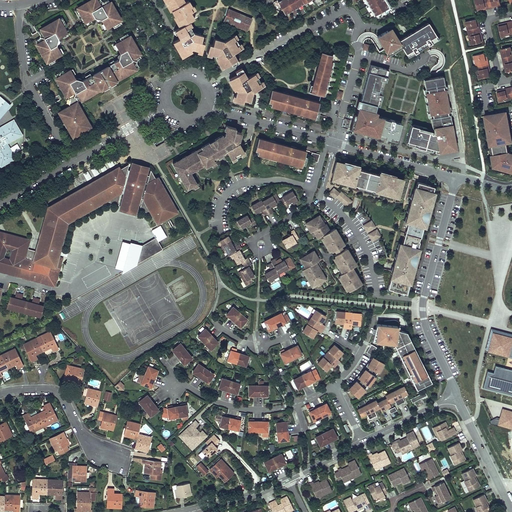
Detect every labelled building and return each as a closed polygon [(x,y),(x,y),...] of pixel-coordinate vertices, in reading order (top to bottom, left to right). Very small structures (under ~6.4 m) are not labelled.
[(122,23),(117,15),(116,15),(111,6),(112,6),(108,0),(104,0),(104,1),(101,0),(91,0),(92,1),(87,4),(82,6),(74,10),(79,18),(80,17),(82,16),(83,17),(81,18),(83,21),(85,21),(85,22),(90,19),(94,17),(101,18),(103,23),(106,27),(107,27),(108,29),(112,27),(111,25),(112,24),(113,26),(114,27),(122,23)] [(165,0),(181,26),(188,23),(195,19),(191,12),(194,10),(188,0),(165,0)] [(279,0),(277,1),(276,0),(273,2),(275,5),(277,8),(280,6),(285,14),(310,0),(279,0)] [(383,11),(385,14),(391,10),(389,7),(388,7),(383,0),(366,0),(375,15),(383,11)] [(485,9),(489,8),(487,0),(475,0),(477,9),(481,8),(481,10),(485,9)] [(247,30),(252,17),(227,7),(221,20),(247,30)] [(62,35),(67,33),(66,31),(68,31),(66,27),(64,28),(63,26),(65,26),(66,25),(62,17),(56,21),(47,27),(46,26),(39,30),(41,34),(40,37),(37,39),(41,46),(42,46),(47,56),(46,56),(50,63),(58,59),(57,57),(56,56),(58,55),(58,56),(62,54),(61,53),(63,52),(60,47),(58,43),(59,37),(62,35)] [(476,19),(465,22),(466,26),(468,25),(470,33),(480,30),(479,26),(478,23),(477,23),(476,19)] [(382,32),(376,36),(386,51),(397,44),(396,43),(399,42),(401,46),(406,53),(412,49),(414,53),(418,50),(416,47),(426,41),(428,44),(431,42),(429,38),(434,36),(436,39),(438,38),(428,22),(408,35),(408,36),(406,38),(405,36),(398,40),(392,30),(388,32),(384,35),(382,32)] [(499,26),(501,37),(505,36),(505,34),(511,32),(511,30),(510,22),(506,23),(502,24),(502,25),(499,26)] [(181,26),(174,30),(179,38),(172,42),(180,55),(192,49),(202,51),(204,43),(201,42),(203,35),(194,33),(188,23),(181,26)] [(480,30),(470,33),(472,40),(470,41),(471,45),(481,42),(480,39),(482,38),(481,35),(480,30)] [(120,53),(119,59),(110,64),(111,65),(109,67),(110,70),(108,71),(113,80),(115,78),(116,79),(122,76),(122,75),(131,69),(132,70),(139,66),(137,62),(137,59),(141,57),(137,50),(136,50),(131,41),(132,40),(127,33),(120,37),(121,39),(121,40),(120,41),(119,40),(116,42),(117,43),(115,44),(120,53)] [(207,53),(217,55),(223,67),(230,63),(237,59),(233,53),(239,50),(231,36),(224,41),(214,38),(213,45),(209,44),(207,53)] [(426,41),(416,47),(418,50),(428,44),(426,41)] [(386,51),(385,51),(387,55),(401,46),(399,42),(396,43),(397,44),(386,51)] [(511,59),(509,51),(511,51),(510,47),(502,49),(503,53),(501,53),(502,58),(503,61),(511,59)] [(332,62),(334,55),(322,52),(320,59),(321,59),(314,85),(312,85),(311,84),(309,91),(323,95),(332,62)] [(476,59),(478,66),(488,64),(487,60),(486,56),(485,57),(484,53),(473,55),(474,59),(476,59)] [(314,85),(321,59),(320,59),(312,85),(314,85)] [(511,63),(511,59),(503,61),(504,66),(505,69),(507,68),(508,72),(511,70),(511,63)] [(334,62),(332,62),(323,95),(325,96),(334,62)] [(389,69),(370,64),(368,72),(370,72),(369,75),(367,75),(363,89),(365,90),(364,93),(362,93),(361,100),(362,100),(360,107),(359,107),(357,114),(358,114),(354,129),(366,132),(366,129),(369,130),(386,134),(389,135),(397,137),(402,122),(376,115),(389,69)] [(478,74),(479,78),(489,76),(488,72),(490,72),(489,69),(488,64),(478,66),(480,74),(478,74)] [(98,77),(103,85),(113,80),(108,71),(110,70),(109,67),(94,75),(96,78),(98,77)] [(101,87),(103,85),(98,77),(96,78),(94,75),(92,76),(91,75),(83,80),(77,77),(72,68),(70,69),(70,68),(66,70),(67,71),(66,72),(64,69),(56,73),(60,81),(61,80),(66,90),(70,98),(71,97),(71,98),(69,103),(70,105),(60,111),(61,114),(62,114),(65,118),(64,119),(65,122),(66,121),(69,126),(68,126),(70,129),(70,128),(73,133),(72,133),(74,136),(91,126),(89,123),(89,124),(86,119),(87,119),(85,116),(84,117),(82,112),(83,112),(81,109),(80,109),(78,105),(77,102),(86,97),(85,96),(95,90),(95,91),(101,87)] [(230,79),(237,91),(234,100),(243,102),(244,99),(250,101),(253,92),(261,87),(253,74),(247,78),(244,71),(237,75),(230,79)] [(435,75),(423,77),(425,88),(427,88),(428,93),(429,95),(429,97),(427,98),(428,101),(428,103),(429,107),(431,107),(433,116),(431,117),(432,126),(434,126),(435,128),(436,128),(436,131),(435,131),(436,133),(433,132),(432,133),(431,133),(431,132),(418,128),(419,126),(411,124),(406,143),(414,145),(415,140),(418,141),(417,146),(419,146),(419,144),(434,148),(435,148),(436,148),(452,145),(452,141),(455,141),(453,133),(451,134),(450,131),(448,120),(451,120),(449,113),(446,114),(446,110),(449,110),(445,88),(442,89),(441,85),(444,85),(443,77),(440,77),(440,74),(435,75)] [(315,118),(319,102),(271,89),(268,102),(271,103),(271,104),(309,114),(308,116),(315,118)] [(497,93),(499,101),(503,100),(503,98),(510,96),(508,89),(505,89),(501,90),(501,92),(497,93)] [(0,162),(6,159),(9,162),(15,159),(13,155),(12,155),(8,148),(9,147),(7,143),(11,141),(10,140),(17,136),(18,137),(22,134),(18,127),(14,130),(10,123),(0,128),(0,116),(0,115),(0,114),(6,108),(6,109),(9,105),(0,97),(0,162)] [(309,114),(271,104),(270,106),(308,116),(309,114)] [(0,115),(0,116),(0,117),(10,106),(9,105),(6,109),(6,108),(0,114),(0,115)] [(511,154),(509,155),(507,143),(510,142),(508,128),(506,128),(505,125),(507,125),(506,118),(508,117),(507,112),(485,116),(486,121),(488,121),(489,127),(487,128),(488,132),(490,131),(492,144),(494,154),(495,160),(493,161),(494,166),(511,170),(511,154)] [(0,127),(0,128),(10,123),(14,130),(18,127),(13,120),(0,127)] [(223,136),(223,137),(216,141),(215,140),(210,143),(210,144),(202,149),(202,148),(196,151),(196,152),(193,154),(192,153),(186,157),(187,158),(183,160),(183,159),(181,160),(177,162),(177,163),(173,165),(187,189),(197,183),(190,172),(204,165),(205,168),(211,164),(211,163),(215,161),(214,159),(227,151),(231,159),(235,156),(235,157),(241,154),(240,153),(244,151),(239,142),(241,133),(235,131),(236,128),(227,125),(224,135),(223,136)] [(302,167),(302,164),(305,156),(306,151),(296,148),(296,147),(291,146),(283,144),(275,142),(275,141),(270,140),(270,141),(258,137),(255,150),(258,151),(264,153),(263,156),(302,167)] [(435,148),(435,150),(437,151),(456,148),(455,141),(452,141),(452,145),(436,148),(435,148)] [(317,162),(319,154),(312,152),(310,157),(314,158),(313,161),(317,162)] [(0,165),(1,167),(9,162),(6,159),(0,162),(0,165)] [(403,178),(395,176),(395,174),(387,172),(387,173),(380,171),(379,173),(359,167),(359,165),(352,163),(353,162),(344,160),(344,162),(337,160),(332,175),(340,177),(339,180),(339,181),(346,183),(347,180),(354,182),(353,184),(358,185),(357,187),(371,190),(371,189),(376,190),(382,192),(382,193),(390,194),(391,191),(395,192),(395,194),(398,195),(403,178)] [(58,257),(59,253),(57,252),(58,248),(60,249),(67,223),(105,201),(118,204),(121,192),(124,193),(120,208),(135,212),(139,197),(143,198),(139,210),(152,213),(157,223),(177,212),(158,178),(157,177),(156,179),(150,170),(149,175),(145,174),(146,173),(131,169),(131,170),(127,169),(129,164),(120,169),(119,167),(51,206),(53,209),(51,210),(50,209),(49,209),(48,209),(47,210),(47,211),(36,251),(27,249),(29,240),(0,232),(0,270),(0,269),(6,271),(6,273),(54,286),(62,258),(58,257)] [(132,165),(131,169),(146,173),(147,169),(140,167),(135,165),(132,165)] [(88,171),(83,173),(87,180),(92,178),(88,171)] [(406,295),(435,186),(417,182),(414,193),(413,193),(409,207),(411,207),(407,222),(408,222),(406,229),(407,229),(403,244),(401,243),(399,248),(398,248),(392,271),(393,271),(389,288),(388,287),(387,290),(406,295)] [(352,201),(341,191),(341,192),(335,187),(329,193),(335,198),(337,197),(348,206),(352,201)] [(280,200),(285,209),(288,207),(287,204),(291,201),(293,200),(294,202),(298,200),(292,191),(282,197),(283,198),(280,200)] [(269,213),(270,214),(273,212),(270,207),(271,206),(277,203),(272,195),(262,201),(269,213)] [(265,215),(269,213),(262,201),(261,200),(251,205),(255,213),(256,213),(260,210),(262,209),(265,215)] [(253,225),(256,223),(253,217),(250,219),(247,215),(237,221),(239,225),(241,228),(245,226),(247,225),(251,223),(253,225)] [(323,235),(330,231),(326,223),(317,229),(316,227),(325,222),(322,217),(320,218),(319,215),(306,223),(308,226),(307,226),(311,232),(313,231),(317,238),(323,235)] [(363,225),(367,232),(375,227),(372,221),(363,225)] [(332,251),(344,244),(340,237),(339,238),(332,242),(330,240),(337,235),(339,235),(335,228),(330,231),(323,235),(326,240),(324,241),(328,247),(329,246),(332,251)] [(381,236),(377,229),(369,234),(372,241),(381,236)] [(285,238),(282,240),(286,248),(287,247),(291,245),(296,242),(295,240),(298,238),(294,230),(290,232),(292,235),(288,237),(285,238)] [(151,240),(152,241),(142,247),(139,256),(138,257),(136,264),(162,249),(156,237),(151,240)] [(141,246),(138,257),(139,256),(142,247),(152,241),(151,240),(141,246)] [(239,249),(242,248),(240,244),(234,247),(233,246),(232,244),(230,240),(222,245),(223,245),(225,249),(229,255),(232,253),(239,249)] [(132,244),(124,271),(136,264),(138,257),(141,246),(132,244)] [(341,266),(344,272),(352,267),(356,265),(352,258),(351,259),(344,263),(342,260),(349,256),(351,255),(347,248),(335,255),(338,261),(336,261),(340,267),(341,266)] [(241,253),(239,249),(232,253),(232,254),(234,258),(237,263),(242,261),(244,264),(250,261),(248,257),(245,259),(242,255),(241,253)] [(320,260),(314,250),(309,253),(309,252),(304,254),(305,256),(300,258),(306,268),(320,260)] [(274,258),(271,260),(272,262),(278,273),(284,270),(288,268),(289,267),(284,260),(281,262),(279,263),(277,264),(274,258)] [(326,279),(321,270),(324,268),(320,260),(306,268),(303,269),(307,277),(312,287),(317,284),(318,286),(323,284),(321,282),(326,279)] [(252,264),(250,261),(244,264),(245,267),(241,270),(244,275),(247,280),(246,281),(247,284),(254,281),(252,278),(255,276),(252,273),(251,270),(249,266),(252,264)] [(278,273),(272,262),(268,264),(271,270),(269,271),(268,272),(264,274),(269,281),(273,278),(279,275),(278,273)] [(350,290),(362,283),(358,277),(349,282),(347,279),(356,274),(352,267),(344,272),(340,274),(343,279),(342,280),(345,286),(347,285),(350,290)] [(278,281),(271,284),(273,290),(280,287),(278,281)] [(41,317),(44,306),(38,305),(40,299),(33,297),(31,303),(22,300),(23,294),(16,292),(15,298),(9,296),(6,307),(8,308),(9,307),(14,308),(13,309),(17,310),(17,309),(22,311),(25,312),(30,313),(30,314),(34,315),(34,314),(39,315),(39,316),(41,317)] [(237,310),(233,307),(226,314),(230,318),(233,321),(240,313),(237,310)] [(316,310),(303,331),(312,337),(316,330),(321,333),(325,325),(321,323),(325,315),(316,310)] [(361,314),(336,311),(335,322),(343,323),(343,327),(351,328),(352,324),(360,325),(361,314)] [(236,324),(237,323),(240,327),(247,319),(243,316),(243,315),(240,313),(233,321),(236,324)] [(281,324),(285,322),(281,313),(276,315),(272,317),(277,327),(281,325),(281,324)] [(269,319),(264,321),(269,330),(273,328),(273,329),(277,327),(272,317),(268,319),(269,319)] [(397,326),(377,324),(376,329),(374,333),(373,338),(380,339),(380,342),(382,342),(387,342),(390,343),(393,343),(398,352),(401,350),(402,353),(399,355),(402,360),(404,358),(408,365),(405,367),(413,382),(415,381),(419,388),(431,382),(428,374),(426,375),(418,361),(420,360),(417,352),(414,353),(406,336),(407,332),(402,331),(397,330),(397,326)] [(209,332),(209,333),(205,329),(198,336),(201,339),(201,340),(204,343),(212,335),(209,332)] [(55,343),(50,332),(37,338),(43,351),(44,350),(45,353),(52,349),(53,351),(58,349),(55,343)] [(414,353),(417,352),(407,332),(406,336),(414,353)] [(511,337),(492,333),(487,353),(511,358),(511,370),(495,366),(493,373),(487,371),(483,387),(511,395),(511,337)] [(207,346),(211,349),(218,342),(215,339),(212,335),(204,343),(207,346)] [(37,359),(35,355),(43,351),(37,338),(23,344),(29,355),(32,361),(37,359)] [(184,347),(183,347),(180,343),(172,350),(176,353),(175,354),(178,357),(186,350),(184,347)] [(372,344),(367,352),(372,355),(377,348),(372,344)] [(297,356),(301,354),(297,345),(293,347),(292,347),(288,349),(293,359),(297,357),(297,356)] [(334,345),(318,363),(326,370),(331,364),(334,366),(339,360),(337,358),(342,352),(334,345)] [(16,364),(18,368),(23,366),(20,360),(15,349),(1,355),(8,368),(16,364)] [(285,351),(280,353),(285,362),(289,360),(290,361),(293,359),(288,349),(285,351)] [(181,360),(184,364),(192,358),(189,354),(186,350),(178,357),(181,360)] [(235,352),(231,351),(228,360),(232,361),(232,362),(236,363),(240,353),(236,351),(235,352)] [(241,364),(245,366),(248,356),(244,355),(244,354),(240,353),(236,363),(241,365),(241,364)] [(352,385),(349,388),(357,397),(368,385),(377,374),(383,363),(373,357),(367,367),(373,370),(371,374),(365,369),(362,373),(359,378),(364,382),(362,385),(357,380),(352,385)] [(420,360),(418,361),(426,375),(428,374),(420,360)] [(202,366),(198,364),(193,372),(197,375),(200,378),(206,369),(203,366),(202,366)] [(81,384),(84,369),(72,366),(71,370),(66,369),(64,379),(68,380),(74,381),(77,382),(76,383),(81,384)] [(156,375),(157,370),(148,366),(146,371),(144,375),(154,379),(156,375)] [(204,380),(208,382),(214,374),(210,371),(206,369),(200,378),(204,380)] [(310,382),(314,380),(310,371),(306,373),(305,373),(301,375),(306,385),(310,383),(310,382)] [(152,383),(153,383),(154,379),(144,375),(143,379),(141,383),(151,387),(152,383)] [(298,377),(293,379),(298,388),(302,386),(303,387),(306,385),(301,375),(298,377)] [(227,380),(222,378),(219,388),(224,389),(223,390),(228,391),(231,381),(227,379),(227,380)] [(120,381),(115,385),(120,391),(125,387),(120,381)] [(232,392),(236,393),(240,384),(235,382),(231,381),(228,391),(232,392)] [(254,385),(249,385),(249,395),(254,395),(254,396),(258,396),(258,385),(254,385)] [(262,395),(267,395),(267,386),(262,385),(263,385),(258,385),(258,396),(262,396),(262,395)] [(376,400),(357,409),(361,417),(367,414),(369,419),(376,416),(374,410),(379,407),(381,410),(386,408),(390,406),(389,403),(394,400),(397,405),(404,402),(402,396),(407,393),(404,387),(385,396),(387,399),(377,403),(376,400)] [(97,406),(101,391),(88,388),(84,402),(88,403),(93,404),(93,405),(97,406)] [(425,393),(410,398),(412,402),(427,396),(425,393)] [(142,405),(144,409),(153,402),(150,399),(147,395),(139,401),(142,405)] [(46,404),(44,405),(45,406),(42,408),(44,410),(38,413),(44,426),(57,420),(52,409),(49,402),(46,404)] [(147,412),(150,416),(158,410),(155,406),(156,406),(153,402),(144,409),(147,412)] [(326,415),(330,412),(326,404),(321,406),(321,405),(317,407),(322,417),(326,415)] [(183,416),(187,415),(186,405),(181,406),(181,405),(176,406),(178,417),(183,416)] [(172,407),(167,408),(169,418),(174,417),(174,418),(178,417),(176,406),(172,407)] [(314,410),(309,412),(314,421),(318,418),(318,419),(322,417),(317,407),(314,409),(314,410)] [(511,411),(502,409),(500,418),(497,418),(494,419),(490,421),(496,424),(511,428),(511,411)] [(28,414),(28,413),(23,415),(26,421),(27,424),(29,429),(31,432),(35,431),(37,434),(44,430),(43,427),(44,426),(38,413),(37,414),(36,410),(28,414)] [(104,427),(109,429),(113,430),(117,416),(100,411),(98,419),(102,420),(100,426),(104,427)] [(227,417),(222,416),(220,426),(225,427),(225,428),(229,429),(231,418),(227,417)] [(233,429),(238,430),(240,420),(235,419),(236,419),(231,418),(229,429),(233,429)] [(263,420),(263,421),(258,421),(258,432),(262,432),(262,436),(268,436),(268,431),(267,431),(267,421),(265,421),(265,420),(263,420)] [(137,439),(138,434),(140,424),(127,421),(127,424),(125,424),(124,427),(126,428),(124,435),(130,436),(133,437),(133,438),(137,439)] [(188,431),(186,433),(185,438),(194,447),(207,435),(202,430),(198,434),(196,432),(197,431),(194,428),(198,424),(195,421),(186,429),(188,431)] [(254,421),(249,421),(249,431),(254,431),(254,432),(258,432),(258,421),(254,421)] [(286,421),(276,423),(277,428),(276,428),(277,432),(288,431),(287,426),(286,421)] [(453,427),(449,429),(446,430),(445,427),(447,426),(445,421),(433,427),(437,437),(439,436),(441,440),(456,433),(454,430),(453,427)] [(0,440),(1,440),(12,435),(5,422),(0,424),(0,440)] [(179,436),(192,449),(194,447),(185,438),(186,433),(188,431),(186,429),(179,436)] [(332,440),(337,437),(332,429),(328,431),(328,430),(324,432),(329,442),(333,440),(332,440)] [(279,441),(288,440),(288,435),(288,431),(277,432),(277,436),(278,436),(279,441)] [(420,445),(413,431),(406,435),(407,437),(408,439),(405,440),(403,439),(400,441),(400,440),(392,443),(395,449),(399,448),(401,451),(404,449),(408,451),(420,445)] [(63,432),(50,439),(55,450),(58,449),(59,453),(68,449),(66,445),(68,444),(67,440),(64,436),(65,436),(63,432)] [(320,435),(316,437),(320,446),(325,444),(329,442),(324,432),(320,434),(320,435)] [(147,451),(151,437),(138,434),(137,439),(134,448),(138,449),(147,451)] [(196,450),(203,457),(206,455),(208,458),(219,449),(215,445),(220,441),(214,434),(196,450)] [(426,445),(429,451),(431,450),(435,448),(432,442),(426,445)] [(458,442),(448,447),(451,454),(450,455),(453,461),(455,460),(457,463),(465,459),(462,453),(461,454),(459,451),(461,450),(462,449),(458,442)] [(383,466),(390,462),(385,450),(380,453),(381,454),(378,455),(378,454),(377,452),(372,455),(372,453),(368,455),(374,468),(382,464),(383,466)] [(281,465),(285,463),(281,454),(276,456),(272,458),(277,467),(281,465)] [(52,455),(43,460),(45,464),(48,463),(54,460),(52,455)] [(269,460),(264,462),(269,471),(273,469),(277,467),(272,458),(268,459),(269,460)] [(428,479),(439,474),(431,458),(419,464),(423,471),(425,470),(427,470),(429,474),(427,475),(426,476),(428,479)] [(160,470),(161,461),(143,459),(142,463),(146,463),(145,472),(151,473),(151,478),(160,479),(161,470),(160,470)] [(220,459),(209,469),(213,473),(215,471),(219,475),(225,481),(229,478),(234,473),(220,459)] [(361,473),(355,460),(347,464),(348,466),(349,468),(347,469),(344,468),(342,469),(341,468),(338,470),(338,471),(334,473),(337,480),(341,478),(342,480),(346,478),(349,479),(361,473)] [(73,463),(68,463),(67,478),(72,478),(72,480),(85,481),(86,466),(81,466),(77,466),(77,465),(76,465),(73,465),(73,463)] [(200,463),(197,466),(201,471),(205,468),(200,463)] [(0,480),(2,479),(3,480),(8,478),(6,474),(5,474),(0,464),(0,480)] [(410,480),(404,468),(388,476),(393,487),(397,485),(397,484),(396,484),(396,482),(400,480),(401,481),(402,484),(410,480)] [(472,468),(461,473),(465,480),(464,480),(467,486),(469,485),(471,490),(480,486),(476,480),(475,480),(473,476),(474,476),(476,475),(472,468)] [(38,493),(47,493),(47,479),(33,479),(32,491),(32,498),(34,498),(38,498),(38,493)] [(47,479),(47,493),(56,494),(56,499),(59,499),(61,499),(61,492),(62,480),(47,479)] [(324,494),(332,490),(326,479),(321,481),(322,483),(320,484),(319,482),(319,481),(314,483),(313,482),(309,484),(315,496),(324,492),(324,494)] [(373,499),(377,497),(377,496),(378,495),(378,496),(380,500),(385,497),(384,494),(387,492),(382,482),(379,484),(379,485),(377,486),(374,488),(373,484),(368,487),(373,499)] [(450,498),(443,482),(432,487),(434,491),(435,490),(436,489),(439,494),(437,495),(435,496),(438,503),(450,498)] [(191,495),(188,483),(176,485),(177,489),(179,497),(184,496),(191,495)] [(78,492),(77,511),(84,511),(83,511),(91,511),(91,509),(90,509),(90,500),(95,500),(96,493),(96,488),(90,487),(89,492),(78,492)] [(107,507),(122,508),(122,493),(113,493),(113,488),(108,488),(107,495),(107,507)] [(153,507),(155,492),(143,491),(136,490),(135,495),(140,496),(139,505),(153,507)] [(363,505),(366,503),(362,494),(359,496),(360,498),(356,499),(355,498),(352,499),(351,497),(343,501),(348,511),(349,511),(354,510),(353,509),(355,507),(356,509),(357,510),(364,507),(363,505)] [(480,511),(486,511),(490,510),(487,505),(486,506),(484,502),(486,502),(487,501),(483,494),(473,499),(476,506),(475,507),(478,511),(480,511)] [(18,511),(19,508),(19,495),(5,495),(5,496),(4,509),(13,509),(13,511),(18,511)] [(268,503),(272,511),(286,511),(293,509),(287,496),(279,500),(281,503),(282,505),(278,506),(278,505),(275,500),(268,503)] [(427,511),(420,497),(408,503),(412,510),(414,509),(416,508),(417,511),(427,511)]
